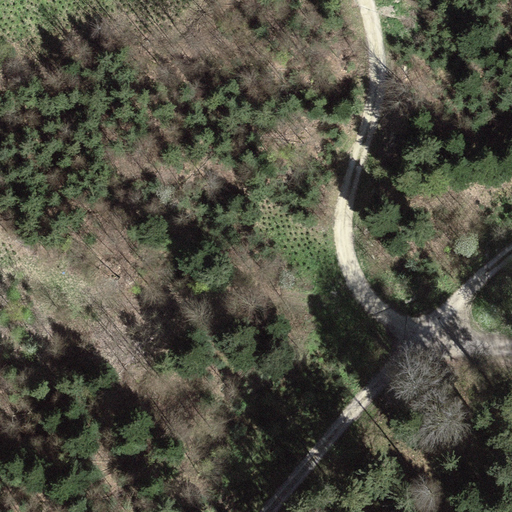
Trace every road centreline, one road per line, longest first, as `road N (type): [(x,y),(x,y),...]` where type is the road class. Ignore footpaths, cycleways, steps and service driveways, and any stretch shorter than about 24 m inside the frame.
road 1 (track): [(511,251),(442,323),(402,323),(361,296),(342,243),(347,193),(369,134),(379,34),(366,0)]
road 2 (track): [(511,347),(442,323),(371,391),(268,511)]
